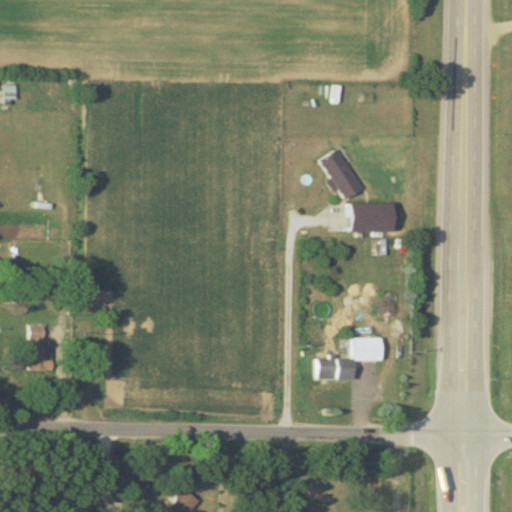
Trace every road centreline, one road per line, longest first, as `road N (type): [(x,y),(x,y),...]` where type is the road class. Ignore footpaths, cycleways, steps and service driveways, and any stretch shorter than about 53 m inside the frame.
road 1 (residential): [(0,426),(511,435)]
road 2 (primary): [(462,434),(467,0)]
